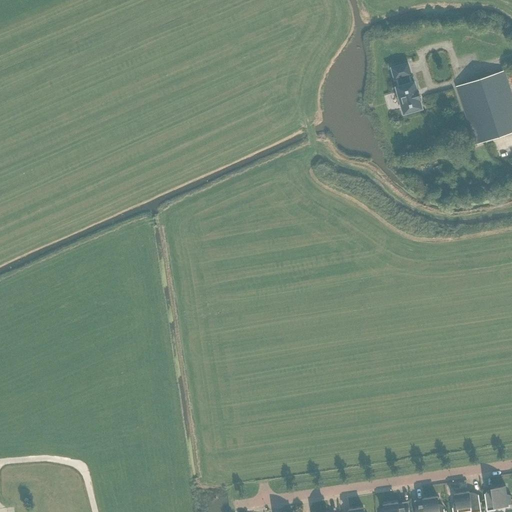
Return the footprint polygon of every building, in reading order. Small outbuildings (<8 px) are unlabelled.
[(395,80),(397,79),(399,87),(397,87),(404,113),(422,108),(414,82),(411,83),(409,75),(411,75),(408,63),(391,68),(395,80)] [(456,87),(471,132),(475,144),(511,132),(511,94),(504,71),(456,87)] [(484,494),(487,511),(496,510),(496,507),(511,504),(511,497),(510,495),(509,494),(507,494),(506,486),(492,488),(492,492),(484,494)] [(473,511),(479,511),(481,511),(479,494),(469,496),(469,491),(455,493),(455,494),(456,502),(454,502),(453,504),(452,505),(452,507),(452,511),(458,511),(473,510),(473,511)] [(440,504),(438,504),(437,497),(437,496),(423,498),(424,502),(415,504),(416,511),(444,511),(444,509),(443,507),(442,505),(440,504)] [(408,511),(407,505),(398,506),(398,502),(384,504),(385,511),(408,511)]
